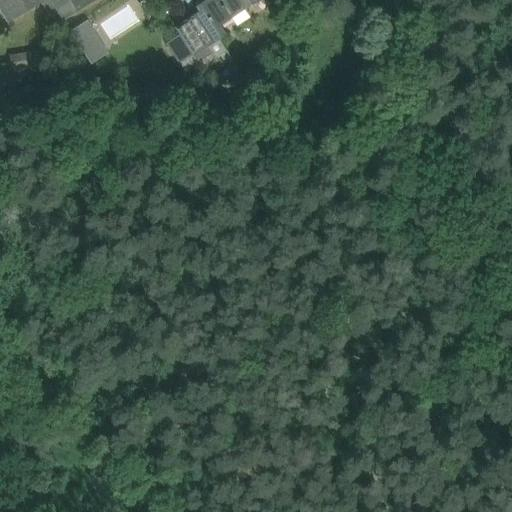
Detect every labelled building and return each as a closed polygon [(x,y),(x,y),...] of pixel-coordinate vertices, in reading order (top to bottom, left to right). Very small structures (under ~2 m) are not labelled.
[(0,0),(0,7),(10,22),(42,0),(0,0)] [(50,0),(64,19),(76,11),(93,0),(50,0)] [(177,27),(182,33),(166,44),(179,63),(195,52),(201,60),(212,53),(215,58),(227,50),(208,20),(212,17),(210,14),(213,11),(206,0),(203,0),(197,4),(201,10),(177,27)] [(228,49),(219,36),(227,31),(222,23),(246,7),(241,0),(206,0),(213,11),(210,14),(212,17),(208,20),(227,50),(228,49)] [(71,30),(92,62),(105,54),(85,21),(71,30)] [(12,71),(43,68),(43,69),(55,68),(53,60),(51,48),(41,49),(41,48),(10,52),(12,71)] [(250,84),(263,76),(257,66),(243,74),(245,76),(250,84)]
